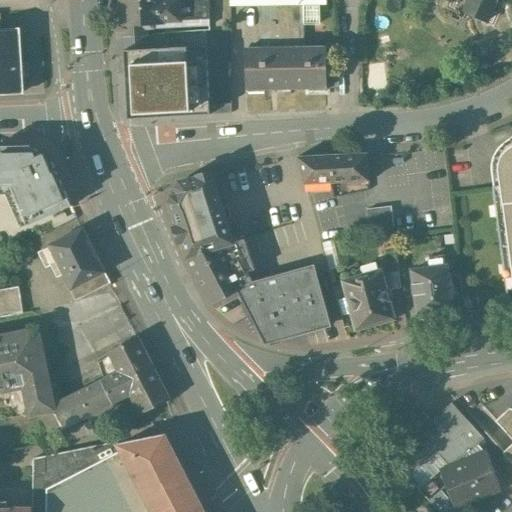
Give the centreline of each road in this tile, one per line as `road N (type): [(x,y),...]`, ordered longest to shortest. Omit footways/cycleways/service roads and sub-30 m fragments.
road 1 (residential): [(96,141),(134,149),(405,128),(448,123),(511,100)]
road 2 (secondary): [(96,141),(199,412),(250,511)]
road 3 (secondary): [(511,356),(279,362),(198,327)]
road 4 (secondary): [(511,357),(355,401),(307,443)]
road 5 (secondary): [(198,327),(96,141)]
road 6 (secondary): [(307,443),(198,327)]
road 7 (secondary): [(82,0),(96,141)]
